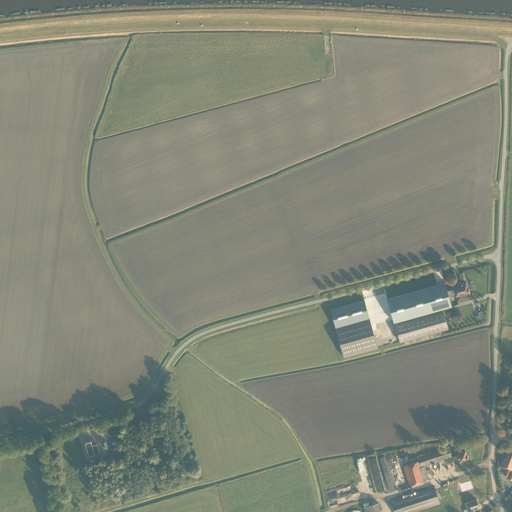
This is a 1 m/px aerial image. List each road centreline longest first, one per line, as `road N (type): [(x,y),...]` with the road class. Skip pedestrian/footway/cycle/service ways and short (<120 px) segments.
road 1 (unclassified): [(0,444),(140,401),(177,351),(205,331),(498,253)]
road 2 (unclassified): [(503,511),(492,464),(498,253)]
road 3 (unclassified): [(498,253),(511,43)]
road 4 (track): [(492,464),(327,511)]
